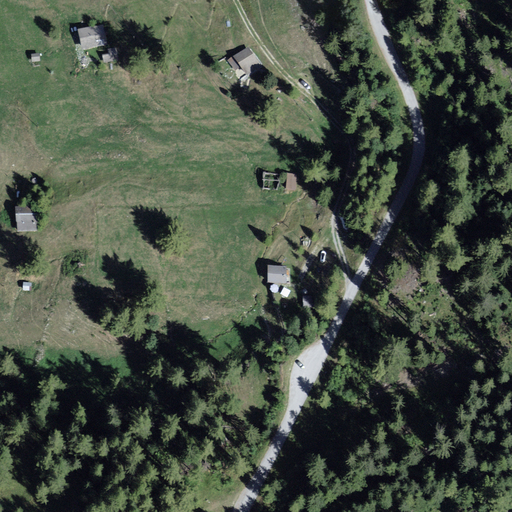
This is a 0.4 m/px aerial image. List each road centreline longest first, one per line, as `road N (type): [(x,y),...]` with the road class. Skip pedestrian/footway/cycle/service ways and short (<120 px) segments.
road 1 (unclassified): [(371,0),(415,114),(417,146),(405,192),(245,511)]
road 2 (track): [(357,285),(332,245),(350,156),(304,93),(272,67),(230,0)]
